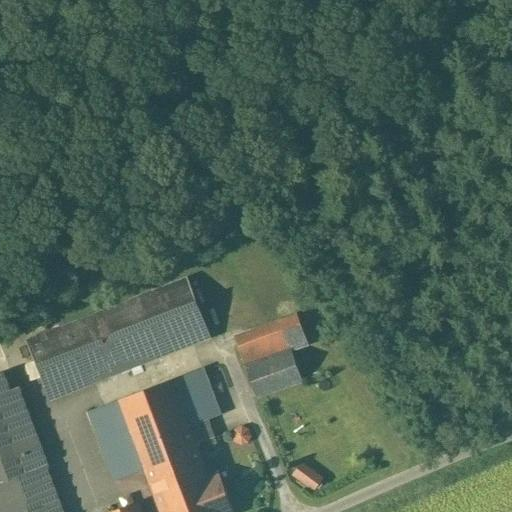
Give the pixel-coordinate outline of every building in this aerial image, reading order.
[(187,279),(26,341),(48,399),(209,338),(187,279)] [(310,344),(301,324),(238,347),(257,397),(302,382),(291,351),(310,344)] [(231,511),(223,491),(213,495),(187,426),(219,415),(202,369),(90,412),(116,481),(139,472),(136,463),(143,461),(162,511),(231,511)] [(16,454),(0,411),(0,511),(63,511),(38,446),(16,454)] [(323,489),(331,473),(305,461),(298,477),(323,489)]
